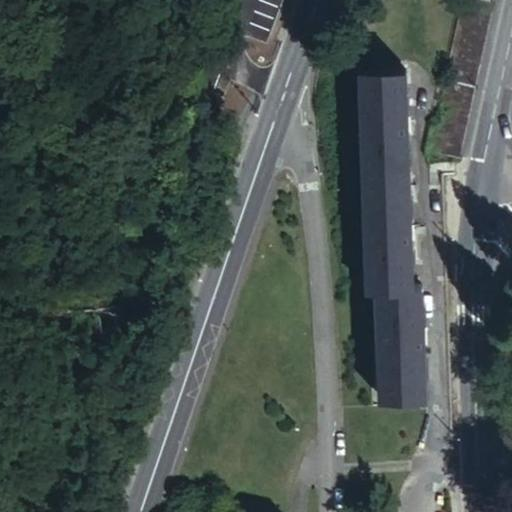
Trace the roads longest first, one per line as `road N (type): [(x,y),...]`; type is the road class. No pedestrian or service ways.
road 1 (secondary): [(140,511),(288,82)]
road 2 (residential): [(329,511),(314,184),(288,82)]
road 3 (tertiary): [(479,199),(470,316),(474,511)]
road 4 (tertiary): [(511,31),(479,199)]
